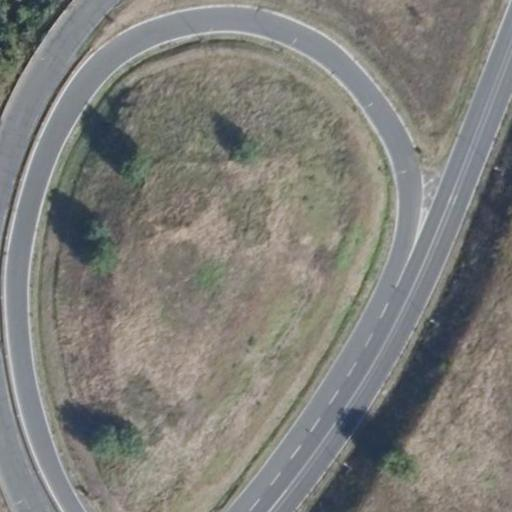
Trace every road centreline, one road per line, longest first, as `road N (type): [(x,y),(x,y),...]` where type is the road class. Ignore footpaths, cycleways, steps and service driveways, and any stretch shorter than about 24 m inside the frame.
road 1 (secondary): [(74,511),(39,433),(23,364),(19,268),(29,209),(58,127),(87,81),(122,47),(166,23),(234,16),(294,32),(350,70),(395,129),(409,171),(410,217),(383,319),(344,414)]
road 2 (secondary): [(344,414),(413,293),(511,47)]
road 3 (primary): [(98,0),(29,94),(0,174)]
road 4 (secondary): [(272,511),(344,414)]
